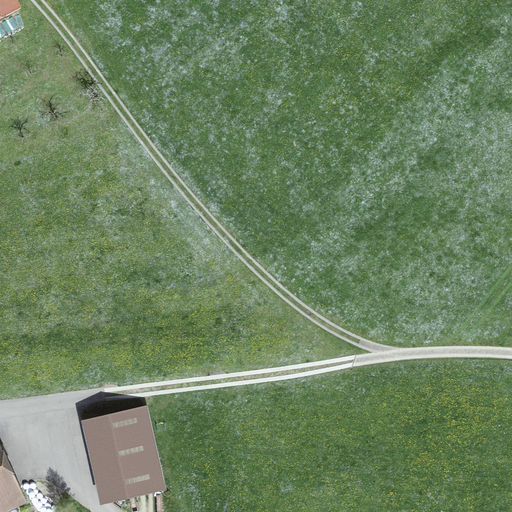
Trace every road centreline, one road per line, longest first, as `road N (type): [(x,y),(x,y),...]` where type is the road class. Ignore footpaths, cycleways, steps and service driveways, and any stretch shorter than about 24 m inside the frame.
road 1 (track): [(511,354),(394,356),(0,408)]
road 2 (track): [(394,356),(345,338),(207,222),(39,0)]
road 3 (track): [(28,405),(47,455),(109,511)]
